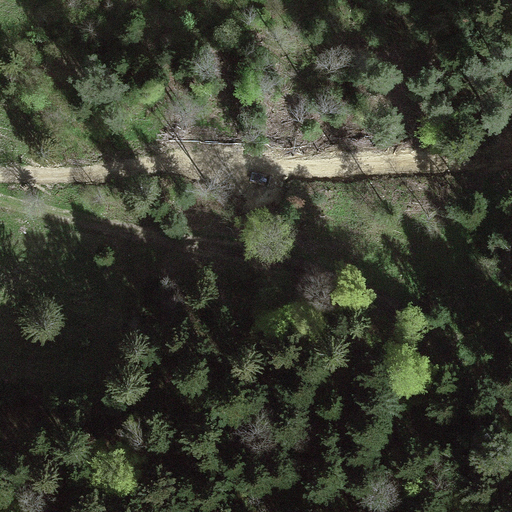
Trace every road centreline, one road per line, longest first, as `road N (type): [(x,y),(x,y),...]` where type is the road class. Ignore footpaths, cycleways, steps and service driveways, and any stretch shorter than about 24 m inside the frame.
road 1 (track): [(0,198),(306,273),(420,319),(511,402)]
road 2 (track): [(0,175),(98,172),(194,157),(498,156)]
